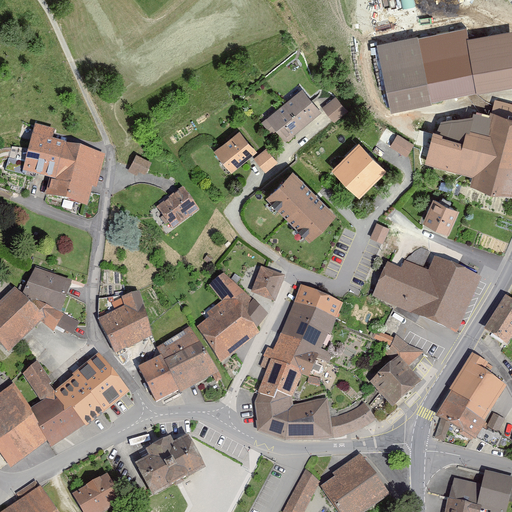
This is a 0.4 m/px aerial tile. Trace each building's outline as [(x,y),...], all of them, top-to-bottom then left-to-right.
[(478,92),(465,27),(379,44),(392,109),(478,92)] [(509,70),(479,76),(482,91),(511,84),(509,70)] [(319,111),(302,90),(268,118),(285,139),(319,111)] [(347,111),(335,97),(324,107),(335,120),(347,111)] [(511,193),(511,192),(511,102),(495,98),(491,112),(475,107),(473,114),(439,120),(435,135),(462,142),(458,156),(461,157),(477,161),(471,183),(511,193)] [(101,155),(51,140),(54,132),(32,126),(20,170),(51,178),(47,194),(87,205),(101,155)] [(254,151),(238,131),(216,149),(232,169),(254,151)] [(414,144),(397,133),(390,145),(407,156),(414,144)] [(383,169),(357,142),(332,166),(358,192),(383,169)] [(275,160),(266,149),(256,157),(264,168),(275,160)] [(458,156),(432,149),(429,160),(458,168),(461,157),(458,156)] [(151,162),(137,156),(132,168),(145,174),(151,162)] [(336,212),(293,169),(266,195),(309,239),(336,212)] [(196,208),(183,192),(160,210),(172,226),(196,208)] [(457,207),(434,198),(424,220),(448,230),(457,207)] [(390,227),(376,222),(370,237),(383,243),(390,227)] [(427,272),(391,256),(373,297),(455,332),(479,278),(433,258),(427,272)] [(282,277),(260,269),(251,293),(273,301),(282,277)] [(68,282),(34,270),(24,299),(59,310),(68,282)] [(251,299),(222,275),(210,285),(223,303),(206,314),(209,319),(197,327),(219,362),(256,333),(265,314),(251,299)] [(341,304),(303,288),(273,351),(268,349),(260,368),(267,370),(257,393),(291,397),(301,375),(308,378),(316,357),(327,361),(330,354),(320,350),(341,304)] [(24,299),(14,291),(0,303),(0,341),(8,351),(39,322),(54,330),(57,326),(74,334),(79,323),(59,310),(24,299)] [(152,336),(138,293),(121,298),(124,307),(100,320),(114,352),(152,336)] [(511,335),(511,302),(503,297),(483,331),(506,347),(511,335)] [(216,372),(188,329),(157,350),(160,355),(178,389),(180,391),(216,372)] [(390,344),(393,337),(376,330),(373,337),(390,344)] [(421,354),(396,336),(384,353),(390,360),(367,382),(391,407),(419,380),(408,367),(421,354)] [(178,389),(160,355),(138,367),(154,401),(178,389)] [(124,394),(99,361),(58,392),(84,425),(124,394)] [(52,383),(36,364),(22,374),(41,404),(28,414),(46,440),(50,446),(84,425),(58,392),(55,395),(48,386),(52,383)] [(28,414),(11,386),(0,394),(0,453),(10,466),(46,440),(28,414)] [(466,402),(448,392),(435,416),(475,440),(484,423),(463,409),(466,402)] [(291,397),(257,393),(253,402),(257,433),(287,442),(331,440),(375,419),(365,404),(331,416),(329,397),(293,405),(291,397)] [(505,418),(493,412),(479,442),(497,450),(505,434),(499,431),(505,418)] [(450,426),(441,420),(436,437),(445,441),(450,426)] [(150,464),(138,471),(151,497),(205,469),(189,439),(172,448),(167,439),(143,451),(150,464)] [(365,511),(387,496),(359,458),(318,488),(336,511),(365,511)] [(303,511),(318,483),(305,471),(285,511),(286,511),(303,511)] [(503,511),(511,483),(511,478),(485,473),(479,505),(485,506),(484,509),(498,511),(503,511)] [(105,475),(72,495),(82,511),(103,511),(121,501),(105,475)] [(56,511),(41,487),(4,511),(56,511)] [(479,511),(480,508),(449,500),(445,511),(479,511)]
